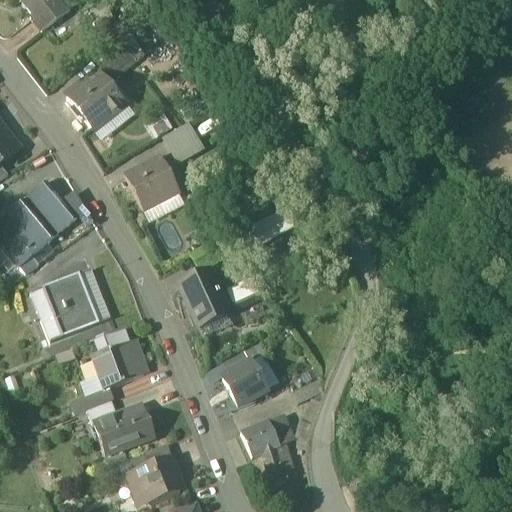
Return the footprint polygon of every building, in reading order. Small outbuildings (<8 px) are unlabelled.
[(15,0),(33,22),(35,20),(46,33),(65,18),(50,0),(15,0)] [(125,71),(144,61),(132,39),(114,50),(125,71)] [(98,79),(66,104),(91,137),(110,123),(106,118),(120,107),(98,79)] [(0,128),(0,166),(19,152),(0,128)] [(159,165),(124,184),(142,219),(162,209),(159,203),(175,195),(159,165)] [(0,170),(0,185),(8,181),(0,170)] [(0,225),(0,226),(31,263),(76,224),(44,187),(0,225)] [(31,263),(0,226),(0,225),(0,224),(0,255),(17,275),(20,273),(31,263)] [(216,248),(191,263),(199,277),(224,262),(216,248)] [(31,263),(20,273),(27,281),(38,271),(31,263)] [(89,277),(79,281),(98,332),(108,328),(89,277)] [(226,320),(208,280),(179,293),(197,333),(226,320)] [(79,281),(41,295),(51,322),(61,346),(98,332),(79,281)] [(51,322),(40,327),(49,350),(61,346),(51,322)] [(125,334),(94,345),(101,359),(130,348),(125,334)] [(101,359),(93,362),(105,396),(123,390),(123,388),(142,380),(131,348),(130,348),(101,359)] [(223,371),(229,382),(249,370),(259,364),(253,354),(223,371)] [(265,399),(249,370),(229,382),(223,385),(239,414),(265,399)] [(316,387),(292,397),(297,409),(321,398),(316,387)] [(85,416),(111,407),(107,397),(69,410),(73,421),(85,416)] [(111,407),(85,416),(90,429),(116,420),(111,407)] [(143,416),(134,420),(132,414),(116,420),(118,426),(113,428),(124,456),(155,444),(143,416)] [(116,420),(90,429),(103,464),(124,456),(113,428),(118,426),(116,420)] [(281,421),(266,428),(277,452),(284,449),(292,445),(281,421)] [(266,428),(240,440),(251,464),(261,460),(277,452),(266,428)] [(277,452),(261,460),(270,491),(285,486),(285,484),(295,481),(291,469),(284,449),(277,452)] [(171,464),(131,479),(137,494),(131,497),(136,511),(149,505),(152,511),(179,500),(171,480),(177,478),(171,464)]
